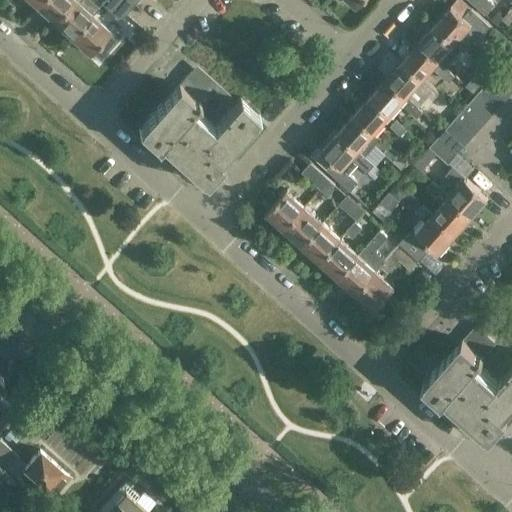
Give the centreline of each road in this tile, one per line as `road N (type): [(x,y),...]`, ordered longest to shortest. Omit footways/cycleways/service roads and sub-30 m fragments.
road 1 (tertiary): [(234,479),(0,269)]
road 2 (residential): [(378,371),(209,217)]
road 3 (residential): [(209,217),(353,53)]
road 4 (residential): [(378,371),(511,226)]
road 5 (residential): [(97,118),(201,0)]
road 6 (residential): [(489,473),(378,371)]
road 7 (residential): [(209,217),(97,118)]
road 8 (residential): [(97,118),(0,34)]
